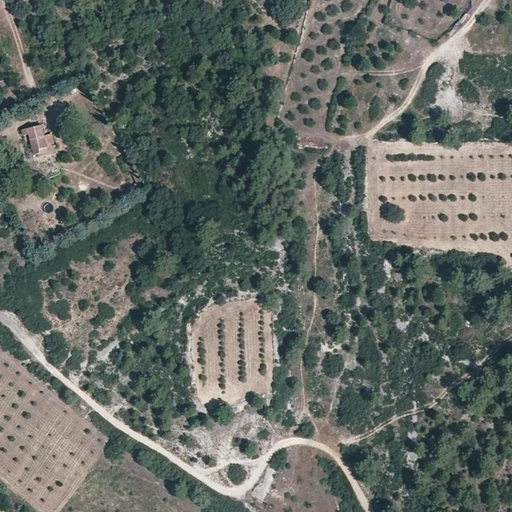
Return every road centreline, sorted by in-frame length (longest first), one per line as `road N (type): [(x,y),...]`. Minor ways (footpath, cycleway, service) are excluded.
road 1 (track): [(372,511),(340,466),(300,442),(262,455),(253,478),(225,495),(0,324)]
road 2 (track): [(488,0),(423,67),(396,112),(370,133),(342,138)]
